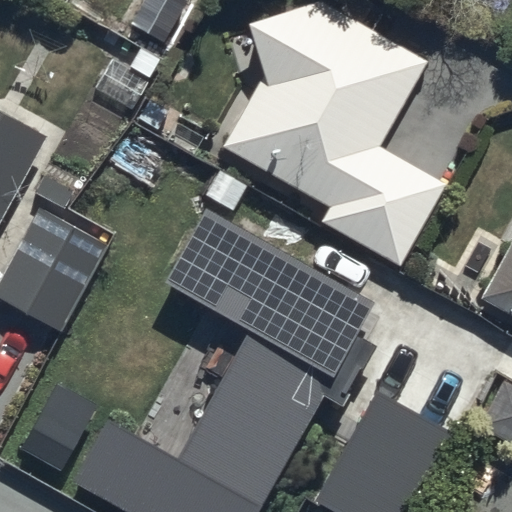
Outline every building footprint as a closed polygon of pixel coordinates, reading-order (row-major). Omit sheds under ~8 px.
[(146,0),(129,28),(164,47),(189,0),(146,0)] [(319,2),(247,27),(263,78),(224,146),(329,206),(322,223),(398,266),(448,184),(379,148),(429,61),(373,33),(385,10),(366,0),(334,0),(330,7),(319,2)] [(0,222),(46,137),(0,111),(0,222)] [(108,153),(79,204),(155,248),(185,196),(191,200),(208,170),(139,129),(121,160),(108,153)] [(359,336),(378,302),(204,206),(160,283),(248,332),(176,459),(110,423),(75,485),(124,511),(258,511),(324,395),(344,405),(377,346),(359,336)] [(106,244),(39,209),(0,282),(0,302),(59,333),(106,244)] [(511,240),(480,298),(511,315),(511,240)] [(511,385),(501,379),(474,426),(511,447),(511,385)] [(96,407),(57,385),(20,450),(60,472),(96,407)] [(413,511),(456,434),(378,392),(317,503),(334,511),(413,511)]
